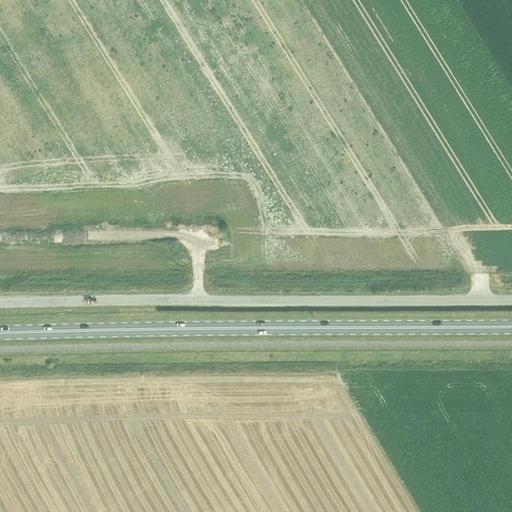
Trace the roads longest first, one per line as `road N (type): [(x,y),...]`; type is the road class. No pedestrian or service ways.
road 1 (primary): [(0,333),(511,326)]
road 2 (unclassified): [(0,302),(511,299)]
